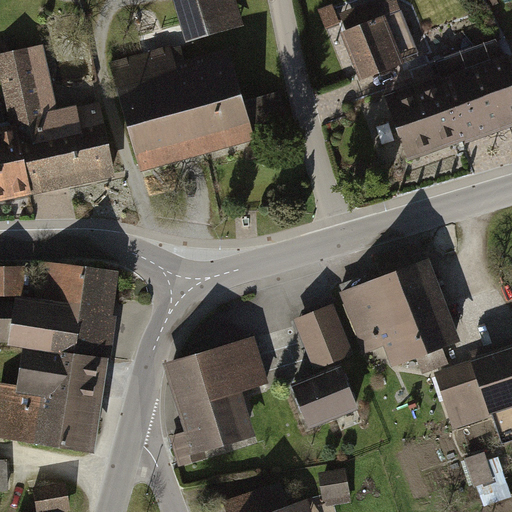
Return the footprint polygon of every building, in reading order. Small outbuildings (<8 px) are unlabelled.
[(238,0),(174,0),(187,43),(246,27),(238,0)] [(406,4),(342,28),(361,80),(426,56),(406,4)] [(230,43),(116,74),(143,172),(256,141),(230,43)] [(0,201),(119,176),(103,100),(60,110),(46,44),(0,53),(0,72),(11,126),(0,128),(0,201)] [(511,69),(507,53),(386,94),(407,155),(511,120),(511,69)] [(431,260),(344,295),(369,357),(387,350),(395,370),(463,342),(431,260)] [(19,386),(3,383),(0,400),(0,439),(92,454),(119,276),(42,264),(37,297),(16,294),(7,347),(24,350),(19,386)] [(335,307),(296,321),(315,371),(354,356),(335,307)] [(257,334),(165,363),(188,435),(172,440),(181,469),(260,444),(244,393),(273,384),(257,334)] [(511,349),(435,376),(457,434),(493,420),(503,445),(511,442),(511,349)] [(342,366),(292,386),(310,430),(360,410),(342,366)] [(487,454),(468,461),(479,490),(497,484),(487,454)] [(0,488),(8,488),(7,457),(0,457),(0,488)] [(324,473),(330,507),(357,503),(351,468),(324,473)] [(226,511),(323,511),(318,497),(292,507),(284,483),(224,505),(226,511)] [(69,485),(34,489),(37,511),(56,511),(72,510),(69,485)]
